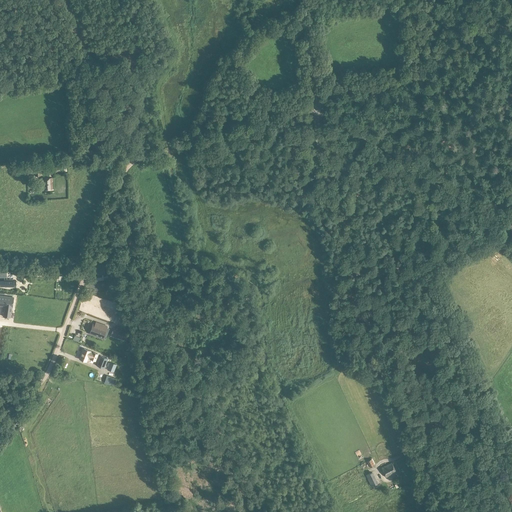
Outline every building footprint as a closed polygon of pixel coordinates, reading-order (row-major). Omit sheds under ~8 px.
[(40,178),(39,179),(39,184),(42,184),(43,190),(53,190),(52,177),(42,178),(40,178)] [(101,271),(104,260),(96,257),(92,268),(101,271)] [(0,295),(0,305),(4,306),(3,316),(10,317),(12,307),(13,297),(0,295)] [(85,330),(89,325),(85,322),(83,325),(82,324),(80,326),(85,330)] [(94,325),(90,334),(103,339),(103,338),(107,328),(108,327),(97,323),(96,326),(94,325)] [(113,328),(110,336),(120,339),(121,338),(123,332),(121,331),(115,329),(113,328)] [(123,332),(121,338),(120,339),(127,341),(129,335),(123,332)] [(83,348),(78,358),(87,362),(88,357),(90,358),(89,358),(95,361),(97,357),(98,354),(83,348)] [(100,355),(98,360),(96,365),(104,368),(108,358),(100,355)] [(110,362),(107,369),(114,372),(117,365),(110,362)] [(106,376),(104,383),(111,386),(114,378),(106,376)] [(392,462),(381,468),(386,477),(396,472),(392,462)] [(366,463),(360,466),(362,472),(368,469),(366,463)] [(373,471),(366,475),(371,486),(378,482),(373,471)]
